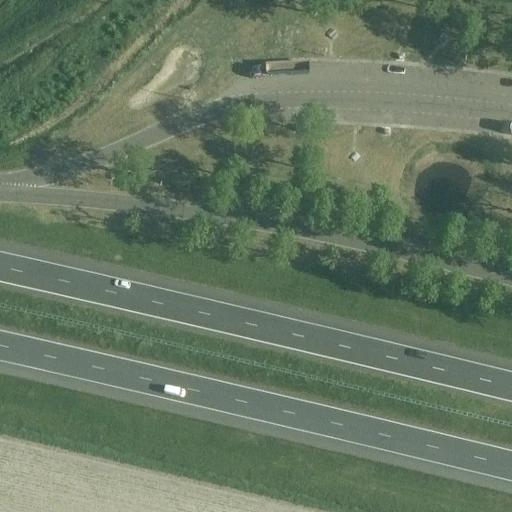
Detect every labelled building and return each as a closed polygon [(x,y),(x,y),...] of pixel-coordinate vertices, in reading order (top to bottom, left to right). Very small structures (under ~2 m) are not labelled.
[(293,54),(293,66),(348,68),(348,56),(293,54)] [(435,63),(434,76),(490,82),(492,69),(435,63)] [(511,81),(511,70),(502,69),(500,79),(511,81)] [(359,113),(359,102),(329,103),(329,113),(359,113)] [(361,105),(361,113),(387,114),(388,106),(361,105)] [(481,123),(481,111),(425,108),(425,121),(481,123)] [(511,118),(500,117),(498,127),(511,128),(511,118)]
